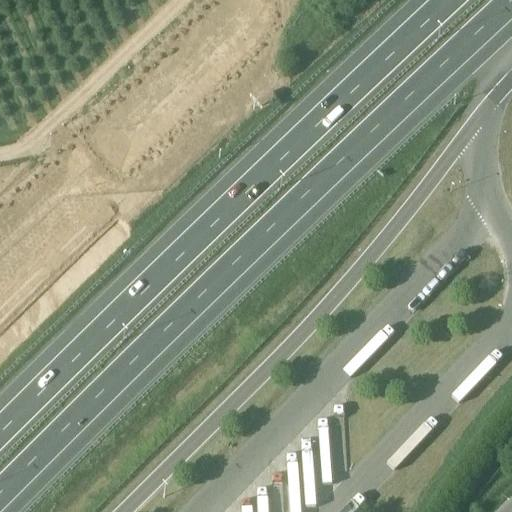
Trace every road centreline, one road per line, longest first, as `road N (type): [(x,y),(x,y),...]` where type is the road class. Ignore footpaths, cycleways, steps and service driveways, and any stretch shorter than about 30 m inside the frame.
road 1 (motorway): [(0,503),(511,10)]
road 2 (motorway): [(442,0),(0,423)]
road 3 (track): [(181,0),(28,146)]
